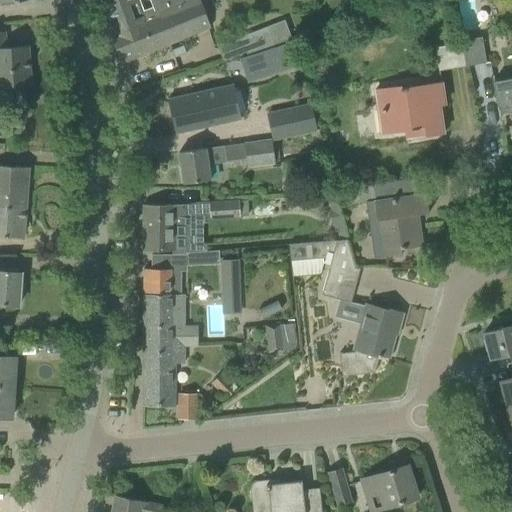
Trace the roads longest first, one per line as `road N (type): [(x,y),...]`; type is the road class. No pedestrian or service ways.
road 1 (residential): [(76,443),(94,343),(94,236),(69,0)]
road 2 (residential): [(76,443),(115,450),(426,417)]
road 3 (residential): [(426,417),(457,271)]
road 4 (residential): [(457,271),(478,192),(511,178)]
